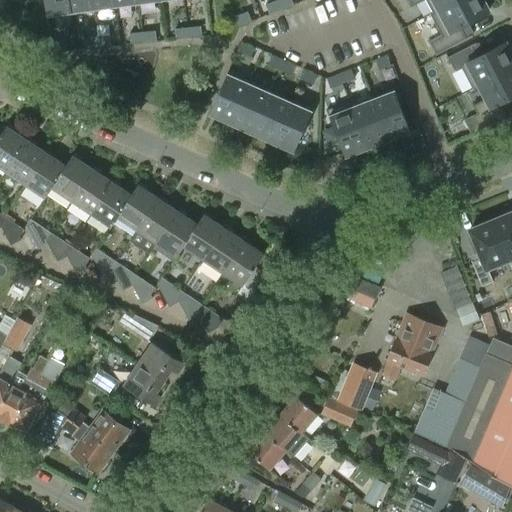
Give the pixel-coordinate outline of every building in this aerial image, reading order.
[(44,0),(46,16),(71,13),(69,0),(44,0)] [(69,0),(71,13),(94,10),(92,0),(69,0)] [(92,0),(94,10),(117,6),(115,0),(92,0)] [(269,13),(281,9),(277,0),(265,5),(269,13)] [(277,0),(281,9),(294,4),(292,0),(277,0)] [(432,13),(456,0),(405,0),(410,8),(425,0),(432,13)] [(429,43),(436,56),(472,37),(471,36),(466,38),(460,27),(489,12),(482,0),(456,0),(432,13),(430,14),(441,36),(429,43)] [(251,21),(247,12),(235,16),(239,25),(251,21)] [(189,37),(202,36),(201,26),(188,28),(189,37)] [(176,38),(189,37),(188,28),(175,29),(176,38)] [(143,42),(156,40),(155,31),(142,32),(143,42)] [(130,43),(143,42),(142,32),(129,34),(130,43)] [(98,46),(111,45),(110,36),(97,37),(98,46)] [(85,48),(98,46),(97,37),(84,38),(85,48)] [(53,51),(66,49),(65,40),(52,41),(53,51)] [(242,42),(239,51),(251,56),(255,47),(242,42)] [(462,68),(473,89),(479,86),(511,69),(511,55),(506,43),(477,58),(472,47),(476,44),(476,43),(448,58),(455,71),(462,68)] [(272,55),(268,64),(280,69),(284,60),(272,55)] [(375,60),(379,69),(391,64),(388,55),(375,60)] [(284,60),(280,69),(292,74),(296,66),(284,60)] [(473,115),(480,130),(511,117),(511,116),(509,118),(501,103),(511,96),(511,69),(479,86),(486,99),(473,105),(477,113),(473,115)] [(339,74),(342,83),(355,78),(351,70),(339,74)] [(305,71),(301,79),(312,84),(316,76),(305,71)] [(211,110),(233,119),(249,83),(227,73),(211,110)] [(327,79),(330,88),(342,83),(339,74),(327,79)] [(233,119),(254,129),(270,92),(249,83),(233,119)] [(387,135),(409,127),(395,90),(373,99),(387,135)] [(254,129),(275,138),(291,102),(270,92),(254,129)] [(366,143),(387,135),(373,99),(352,107),(366,143)] [(343,152),(366,143),(352,107),(350,101),(327,109),(343,152)] [(275,138),(296,147),(312,111),(291,102),(275,138)] [(480,130),(473,115),(464,120),(471,135),(480,130)] [(0,137),(0,167),(6,171),(26,140),(6,126),(0,135),(1,136),(0,137)] [(6,171),(25,184),(46,153),(26,140),(6,171)] [(46,198),(52,188),(51,187),(66,166),(65,166),(46,153),(25,184),(46,198)] [(52,188),(71,201),(92,170),(72,156),(65,166),(66,166),(51,187),(52,188)] [(71,201),(91,214),(112,183),(92,170),(71,201)] [(111,227),(118,217),(117,216),(131,196),(130,195),(112,183),(91,214),(111,227)] [(138,230),(158,199),(137,185),(130,195),(131,196),(117,216),(118,217),(138,230)] [(150,253),(157,243),(177,212),(158,199),(138,230),(131,240),(150,253)] [(511,212),(509,213),(508,211),(495,216),(496,219),(491,221),(508,261),(511,270),(511,269),(511,212)] [(184,247),(183,246),(197,225),(177,212),(157,243),(177,256),(184,247)] [(184,247),(203,260),(224,228),(204,214),(197,225),(183,246),(184,247)] [(0,222),(0,226),(1,228),(10,245),(20,240),(19,237),(24,230),(4,217),(0,222)] [(37,249),(47,244),(45,240),(50,233),(30,219),(25,226),(37,249)] [(508,261),(491,221),(469,230),(478,252),(481,258),(471,262),(481,286),(493,282),(488,269),(508,261)] [(203,260),(223,273),(244,241),(224,228),(203,260)] [(57,262),(66,257),(65,253),(70,246),(50,233),(45,240),(47,244),(57,262)] [(244,241),(223,273),(243,286),(264,254),(251,246),(253,243),(246,238),(244,241)] [(65,253),(66,257),(76,274),(86,269),(85,266),(89,259),(70,246),(65,253)] [(103,278),(112,273),(111,269),(116,262),(95,248),(91,255),(103,278)] [(122,291),(132,286),(132,283),(136,275),(116,262),(111,269),(112,273),(122,291)] [(457,268),(441,274),(456,310),(472,304),(457,268)] [(132,283),(132,286),(142,304),(152,298),(150,295),(155,288),(136,275),(132,283)] [(345,297),(371,308),(379,288),(354,277),(345,297)] [(168,307),(178,302),(178,297),(182,292),(161,278),(156,285),(168,307)] [(188,320),(198,315),(197,311),(201,305),(182,292),(178,297),(178,302),(188,320)] [(344,297),(335,292),(329,302),(337,307),(344,297)] [(472,304),(456,310),(463,328),(479,321),(472,304)] [(198,315),(208,333),(218,328),(218,327),(223,319),(201,305),(197,311),(198,315)] [(381,375),(395,380),(401,366),(422,375),(441,329),(407,314),(387,360),(381,375)] [(135,315),(126,327),(147,341),(157,326),(135,315)] [(17,317),(7,335),(2,344),(17,352),(32,325),(17,317)] [(0,407),(0,418),(12,425),(28,394),(30,395),(43,375),(41,374),(44,368),(50,357),(55,347),(43,340),(32,361),(34,362),(30,368),(31,368),(25,378),(16,373),(10,384),(12,385),(0,407)] [(153,343),(138,365),(171,386),(185,364),(153,343)] [(479,368),(446,446),(473,462),(511,370),(511,364),(486,353),(479,368)] [(0,370),(0,407),(12,385),(10,384),(16,373),(21,363),(8,356),(0,370)] [(28,394),(12,425),(26,432),(53,381),(55,382),(64,365),(50,357),(44,368),(41,374),(43,375),(30,395),(28,394)] [(434,390),(415,433),(446,446),(479,368),(459,360),(444,394),(434,390)] [(171,386),(138,365),(124,386),(156,407),(171,386)] [(337,401),(358,409),(361,410),(363,405),(370,408),(377,390),(371,387),(377,372),(352,365),(337,401)] [(90,383),(111,398),(120,384),(99,370),(90,383)] [(511,370),(473,462),(511,486),(511,370)] [(324,391),(328,382),(313,375),(309,384),(324,391)] [(297,396),(281,415),(302,433),(318,415),(297,396)] [(358,409),(337,401),(330,398),(324,412),(351,424),(358,409)] [(74,408),(68,417),(80,426),(86,417),(74,408)] [(103,411),(88,432),(114,451),(121,441),(124,441),(128,437),(126,434),(129,430),(103,411)] [(281,415),(265,433),(286,451),(302,433),(281,415)] [(80,426),(68,417),(60,427),(72,436),(80,426)] [(114,451),(88,432),(73,453),(98,472),(101,468),(104,469),(108,463),(107,461),(114,451)] [(286,451),(265,433),(249,451),(270,470),(286,451)] [(439,466),(436,473),(455,483),(466,459),(413,433),(405,450),(439,466)] [(460,483),(501,507),(510,486),(472,463),(460,483)] [(232,479),(243,485),(248,475),(237,469),(232,479)] [(313,470),(294,491),(304,498),(321,478),(313,470)] [(248,475),(243,485),(254,491),(260,481),(248,475)] [(364,501),(375,506),(385,484),(375,479),(364,501)] [(274,502),(285,508),(291,498),(279,492),(274,502)] [(200,511),(228,511),(229,510),(208,498),(200,511)] [(291,498),(285,508),(292,511),(297,511),(302,504),(291,498)] [(0,511),(13,511),(15,508),(0,499),(0,511)] [(407,510),(411,511),(429,511),(432,507),(413,499),(407,510)]
